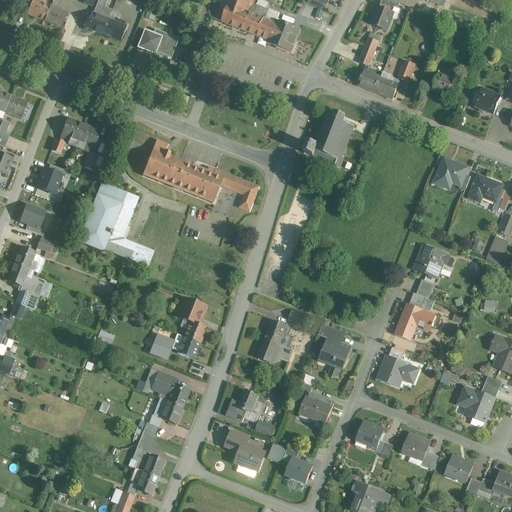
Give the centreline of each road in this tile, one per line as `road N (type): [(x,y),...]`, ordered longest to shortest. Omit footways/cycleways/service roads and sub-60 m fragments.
road 1 (residential): [(186,467),(282,167)]
road 2 (residential): [(282,167),(59,79)]
road 3 (residential): [(511,158),(312,78)]
road 4 (unclassified): [(0,230),(59,79)]
road 5 (residential): [(355,398),(506,457)]
road 6 (residential): [(310,511),(355,398)]
road 7 (residential): [(186,467),(298,511)]
